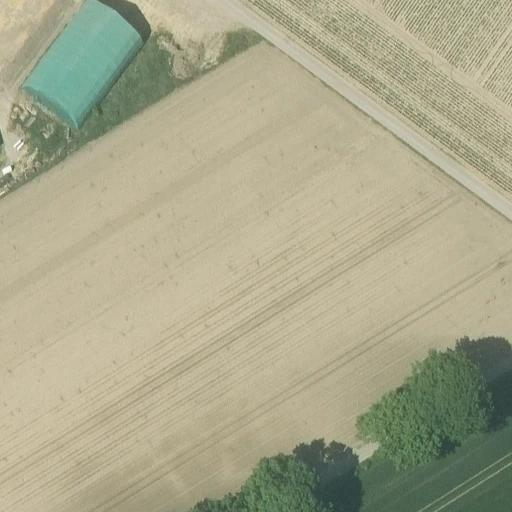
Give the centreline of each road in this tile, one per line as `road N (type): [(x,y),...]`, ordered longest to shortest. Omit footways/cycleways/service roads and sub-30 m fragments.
road 1 (track): [(511,217),(219,0)]
road 2 (track): [(275,511),(511,363)]
